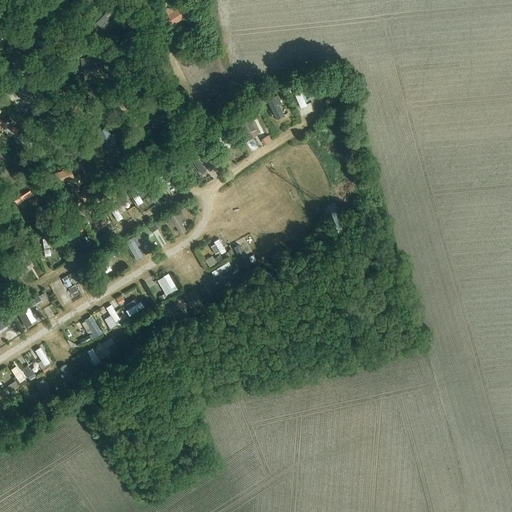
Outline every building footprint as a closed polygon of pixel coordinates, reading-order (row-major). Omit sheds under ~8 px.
[(104,2),(90,16),(100,26),(114,12),(104,2)] [(168,15),(174,24),(188,14),(182,5),(168,15)] [(41,7),(25,15),(35,35),(51,24),(41,7)] [(10,18),(7,12),(0,14),(0,15),(2,21),(10,18)] [(15,51),(11,45),(6,48),(10,54),(15,51)] [(83,71),(103,67),(101,55),(80,58),(83,71)] [(21,56),(17,59),(22,66),(26,63),(21,56)] [(126,62),(130,71),(135,69),(131,60),(126,62)] [(22,76),(12,84),(23,97),(33,89),(22,76)] [(300,87),(293,90),(302,109),(309,106),(300,87)] [(278,118),(288,113),(284,106),(282,106),(277,96),(268,101),(278,118)] [(141,111),(146,128),(167,121),(162,105),(141,111)] [(233,124),(230,118),(220,122),(223,129),(233,124)] [(258,129),(251,120),(238,128),(245,138),(258,129)] [(108,127),(97,132),(105,148),(116,143),(108,127)] [(225,130),(217,136),(227,151),(235,146),(225,130)] [(202,152),(195,156),(208,176),(216,171),(202,152)] [(70,170),(55,174),(58,183),(73,178),(70,170)] [(168,173),(161,178),(166,187),(173,182),(168,173)] [(125,183),(130,191),(138,187),(133,178),(125,183)] [(10,193),(18,205),(33,195),(26,183),(10,193)] [(122,200),(128,196),(124,188),(118,192),(122,200)] [(136,189),(131,193),(140,206),(145,203),(136,189)] [(37,198),(32,201),(35,206),(41,203),(37,198)] [(123,199),(115,204),(121,214),(129,209),(123,199)] [(176,208),(181,218),(189,214),(184,204),(176,208)] [(77,213),(70,217),(73,223),(80,219),(77,213)] [(100,215),(94,219),(99,227),(105,223),(100,215)] [(81,220),(75,224),(80,232),(86,228),(81,220)] [(169,226),(177,238),(181,235),(173,224),(169,226)] [(74,233),(67,238),(72,246),(79,242),(74,233)] [(134,241),(142,255),(147,252),(139,238),(134,241)] [(37,239),(32,242),(35,247),(40,245),(37,239)] [(220,252),(222,255),(225,253),(227,252),(220,240),(215,243),(216,245),(212,247),(216,255),(220,252)] [(51,242),(44,242),(45,257),(52,256),(51,242)] [(240,245),(234,249),(247,269),(252,266),(240,245)] [(227,252),(225,253),(228,258),(232,255),(232,256),(235,254),(232,249),(229,250),(229,251),(227,252)] [(28,254),(19,259),(27,272),(36,266),(28,254)] [(215,259),(217,263),(223,260),(221,255),(215,259)] [(257,260),(260,265),(266,261),(263,256),(257,260)] [(113,261),(103,267),(107,274),(118,268),(113,261)] [(229,263),(213,273),(216,278),(232,268),(229,263)] [(0,266),(0,281),(3,287),(13,281),(3,264),(0,266)] [(178,290),(170,275),(159,281),(167,296),(178,290)] [(67,287),(72,284),(69,278),(63,281),(67,287)] [(75,285),(68,289),(71,294),(78,291),(75,285)] [(63,286),(54,291),(64,307),(73,302),(63,286)] [(200,303),(194,292),(189,296),(195,306),(200,303)] [(144,306),(140,300),(124,309),(129,315),(144,306)] [(112,303),(106,307),(110,315),(102,320),(106,328),(121,319),(112,303)] [(22,305),(11,313),(23,332),(34,324),(22,305)] [(97,337),(102,334),(92,318),(87,321),(97,337)] [(101,344),(109,356),(119,350),(111,337),(101,344)] [(92,348),(86,351),(95,365),(100,362),(92,348)] [(42,349),(36,352),(44,366),(50,363),(42,349)] [(85,370),(90,367),(86,360),(81,364),(85,370)] [(65,364),(59,367),(69,382),(74,379),(65,364)] [(18,367),(12,371),(20,384),(26,380),(18,367)] [(33,371),(27,374),(30,379),(36,376),(33,371)] [(41,393),(47,402),(55,397),(49,387),(41,393)] [(10,395),(6,390),(2,394),(5,399),(10,395)]
